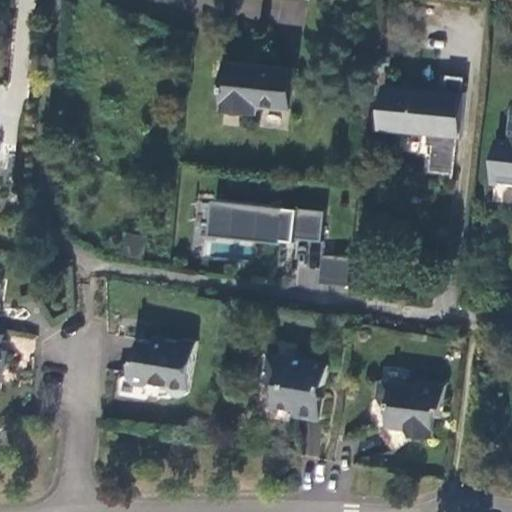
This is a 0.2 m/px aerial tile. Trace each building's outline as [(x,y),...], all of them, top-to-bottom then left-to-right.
[(261,105),(293,109),(297,69),(229,62),(224,110),(260,113),(261,105)] [(463,75),(447,74),(445,103),(435,102),(436,92),(387,87),(384,121),(428,126),(427,144),(430,144),(428,169),(452,172),(455,134),(459,134),(464,90),(462,90),(463,75)] [(511,139),(511,142),(499,141),(495,177),(511,178),(511,139)] [(322,244),(325,216),(220,202),(215,234),(296,244),(296,241),(322,244)] [(319,286),(346,289),(350,260),(322,257),(319,286)] [(5,351),(7,335),(0,333),(0,395),(2,394),(5,372),(7,372),(10,352),(5,351)] [(191,392),(198,340),(183,337),(180,340),(169,339),(168,343),(156,341),(142,339),(139,357),(135,356),(132,377),(135,382),(149,385),(154,381),(170,383),(169,388),(174,393),(184,395),(191,392)] [(331,362),(273,352),(268,377),(276,386),(278,386),(275,404),(296,407),(296,414),(322,418),(326,395),(321,389),(322,381),(328,382),(331,362)] [(445,403),(447,382),(420,378),(420,382),(381,379),(380,394),(386,403),(390,403),(388,424),(408,428),(413,433),(433,435),(437,413),(439,402),(445,403)] [(443,414),(445,403),(439,402),(437,413),(443,414)]
